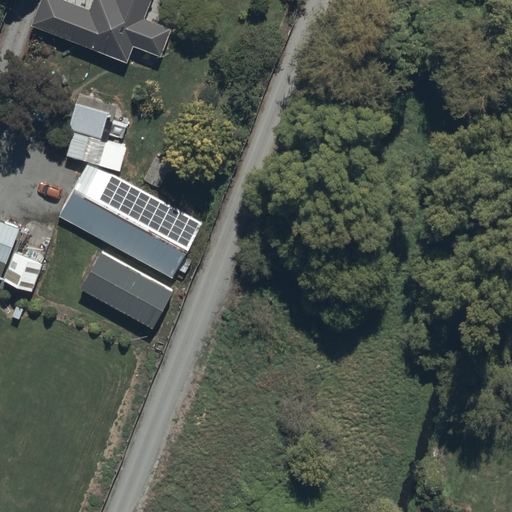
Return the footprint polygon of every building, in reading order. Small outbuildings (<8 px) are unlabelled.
[(172,17),(144,6),(146,0),(89,0),(88,4),(76,0),(37,0),(30,19),(125,56),(132,39),(159,50),(172,17)] [(60,117),(52,145),(120,163),(127,135),(60,117)] [(84,158),(56,209),(170,271),(198,220),(84,158)] [(0,272),(33,285),(53,233),(0,212),(0,272)] [(82,282),(152,322),(173,287),(102,246),(82,282)]
